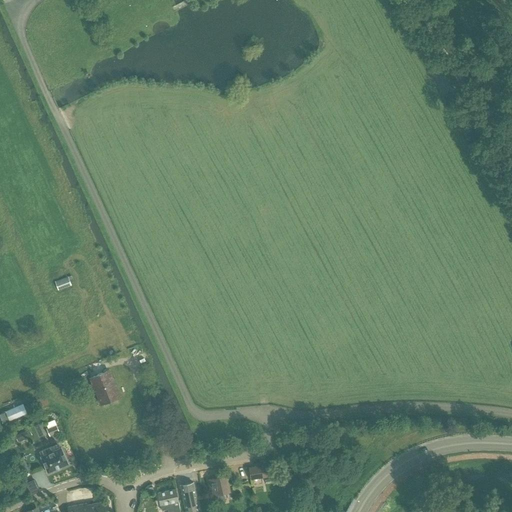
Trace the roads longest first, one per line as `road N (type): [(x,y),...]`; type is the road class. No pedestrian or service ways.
road 1 (track): [(412,0),(511,175)]
road 2 (primary): [(356,511),(409,460),(451,445),(511,445)]
road 3 (unclassified): [(124,494),(166,470),(256,453)]
road 4 (unclassified): [(7,511),(82,480),(102,480),(124,494)]
